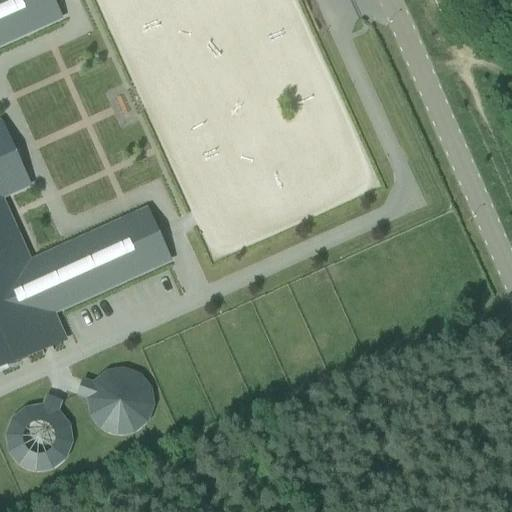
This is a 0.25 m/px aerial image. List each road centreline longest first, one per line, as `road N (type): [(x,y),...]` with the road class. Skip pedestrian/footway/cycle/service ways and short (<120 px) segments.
road 1 (unclassified): [(386,0),(511,279)]
road 2 (track): [(511,63),(444,21),(389,0)]
